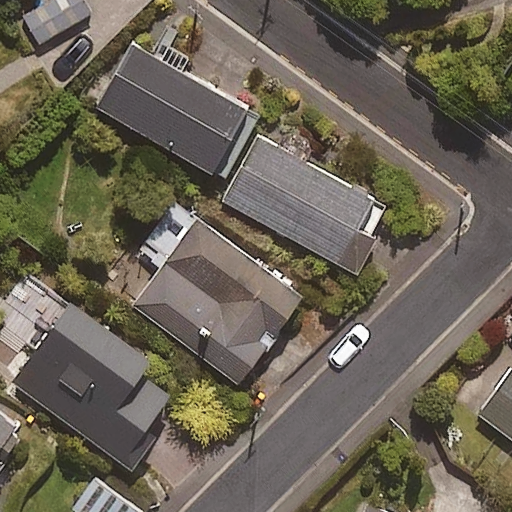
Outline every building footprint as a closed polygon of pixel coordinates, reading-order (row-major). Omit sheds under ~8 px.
[(93,6),(89,0),(43,0),(23,14),(41,41),(93,6)] [(258,107),(131,36),(97,98),(224,169),(258,107)] [(387,193),(256,128),(222,195),(353,261),(387,193)] [(301,285),(176,194),(137,247),(159,263),(133,299),(236,374),(301,285)] [(147,340),(68,286),(9,372),(132,457),(157,420),(146,412),(168,380),(135,358),(147,340)] [(511,365),(481,410),(511,432),(511,365)] [(0,452),(27,416),(0,396),(0,452)] [(137,511),(141,506),(95,474),(72,506),(80,511),(137,511)] [(412,511),(367,495),(360,511),(412,511)]
